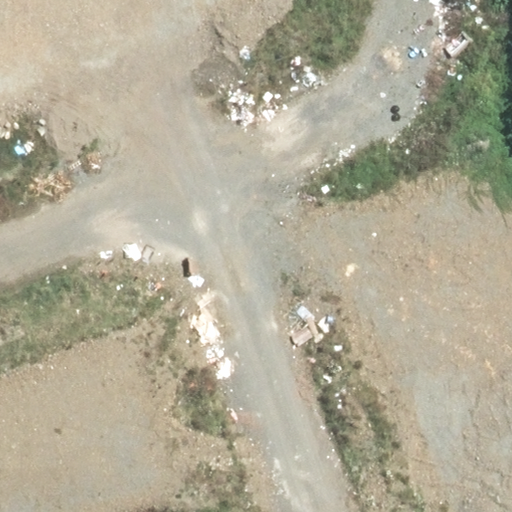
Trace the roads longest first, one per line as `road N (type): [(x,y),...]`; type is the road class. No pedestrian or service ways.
road 1 (residential): [(324,511),(209,179)]
road 2 (residential): [(209,179),(391,103),(433,64),(424,0)]
road 3 (residential): [(0,259),(209,179)]
